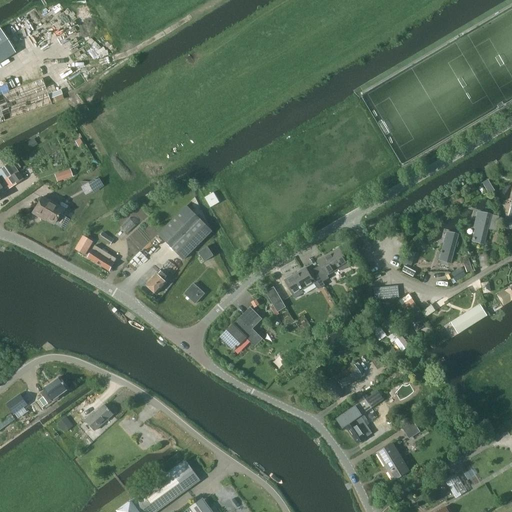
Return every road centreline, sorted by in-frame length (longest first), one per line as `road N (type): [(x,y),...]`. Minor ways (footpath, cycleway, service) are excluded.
road 1 (unclassified): [(184,344),(253,273),(511,121)]
road 2 (unclassified): [(286,511),(265,486),(156,404),(86,365),(55,357),(37,362),(0,390)]
road 3 (unclassified): [(370,511),(316,425),(238,386),(184,344)]
road 4 (unclassified): [(184,344),(126,298),(0,234)]
